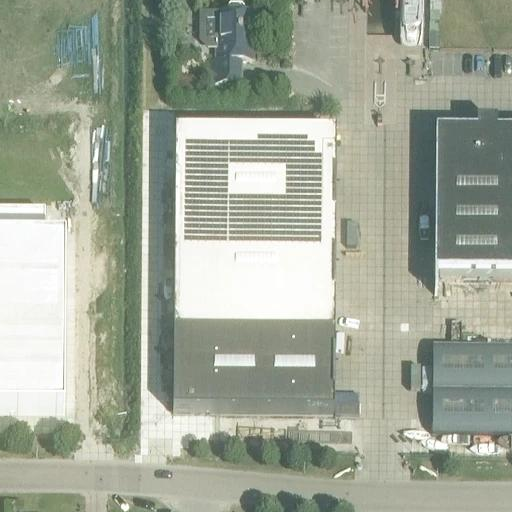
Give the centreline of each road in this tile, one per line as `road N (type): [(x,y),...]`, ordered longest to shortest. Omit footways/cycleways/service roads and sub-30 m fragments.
road 1 (unknown): [(386,496),(396,125),(427,106),(511,105)]
road 2 (unclassified): [(511,501),(132,480)]
road 3 (unclassified): [(0,480),(132,480)]
